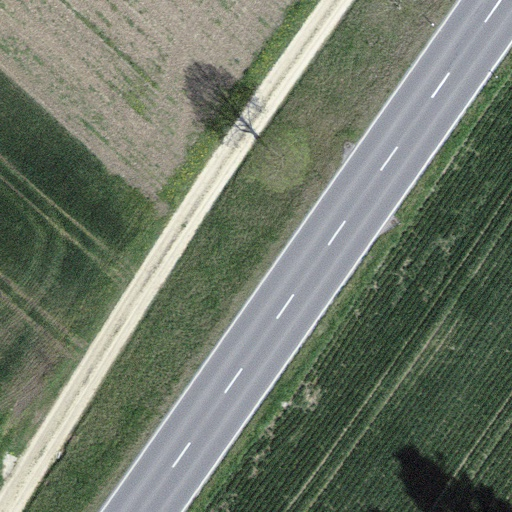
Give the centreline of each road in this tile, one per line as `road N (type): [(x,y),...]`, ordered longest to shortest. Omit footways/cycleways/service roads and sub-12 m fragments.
road 1 (secondary): [(141,511),(501,0)]
road 2 (track): [(338,0),(204,188),(6,511)]
